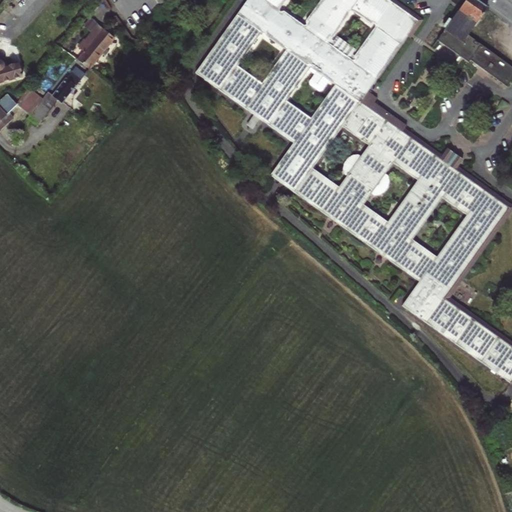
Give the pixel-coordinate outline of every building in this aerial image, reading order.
[(270,176),(419,282),(402,306),(511,384),(511,342),(450,298),(511,210),(511,205),(458,167),(463,161),(448,150),(444,156),(404,128),(363,98),(367,92),(407,36),(410,39),(423,20),(395,0),(247,0),(195,74),(294,143),(270,176)] [(486,8),(474,0),(466,0),(444,31),(462,44),(479,19),(486,8)] [(462,44),(444,31),(437,41),(468,62),(470,60),(480,45),(482,43),(479,19),(462,44)] [(503,21),(483,23),(486,43),(506,41),(503,21)] [(101,54),(112,41),(114,39),(108,34),(103,30),(100,34),(95,30),(85,42),(101,54)] [(89,70),(101,54),(85,42),(85,41),(79,48),(81,50),(74,58),(75,59),(89,70)] [(511,68),(480,45),(470,60),(506,87),(511,78),(511,68)] [(0,82),(22,75),(17,61),(2,66),(3,65),(3,64),(3,63),(2,62),(1,60),(0,59),(0,58),(0,82)] [(62,103),(80,81),(71,73),(53,96),(59,101),(62,103)] [(43,100),(29,88),(16,104),(16,105),(30,116),(43,100)] [(30,116),(28,119),(38,127),(59,101),(53,96),(49,92),(43,100),(30,116)] [(376,99),(367,92),(363,98),(404,128),(405,126),(374,103),(376,99)] [(7,93),(0,99),(0,131),(14,119),(9,114),(16,105),(16,104),(7,93)] [(70,106),(66,111),(74,117),(76,115),(84,121),(90,115),(91,113),(82,106),(78,111),(75,109),(76,107),(73,105),(71,108),(70,106)] [(108,129),(90,115),(84,121),(103,135),(108,129)]
